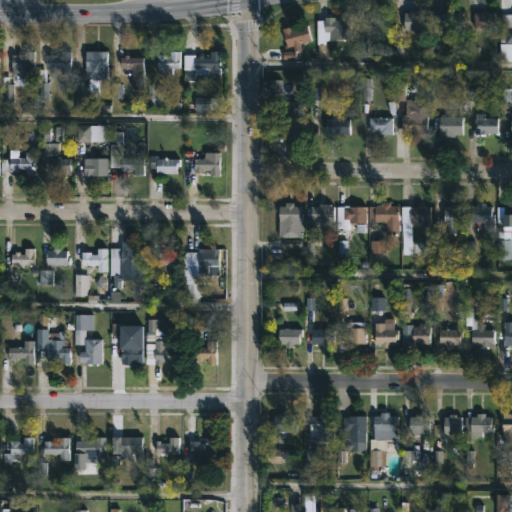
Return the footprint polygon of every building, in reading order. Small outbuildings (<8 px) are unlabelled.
[(415,9),(415,12),(420,12),(420,30),(415,30),(415,32),(410,32),(410,30),(403,30),(403,12),(408,12),(408,9),(415,9)] [(486,10),(486,12),(493,12),(493,28),(473,28),(473,12),(486,10)] [(349,11),(349,37),(329,38),(329,31),(324,31),(324,44),(331,44),(331,56),(317,56),(316,21),(324,21),(324,17),(333,17),(333,19),(340,19),(340,11),(349,11)] [(457,12),(457,28),(441,28),(441,25),(435,25),(435,13),(441,13),(441,12),(457,12)] [(306,24),(309,41),(298,43),(300,49),(293,50),(292,45),(286,47),(281,28),(290,25),(291,27),(306,24)] [(32,51),(31,68),(28,68),(27,76),(10,75),(11,68),(9,68),(10,54),(14,54),(13,56),(22,57),(22,50),(32,51)] [(69,51),(69,74),(59,74),(59,67),(44,67),(44,54),(53,54),(53,56),(59,56),(59,50),(69,51)] [(98,78),(97,99),(73,99),(73,86),(87,86),(87,78),(84,78),(85,50),(106,50),(105,78),(98,78)] [(179,50),(178,67),(168,67),(168,73),(157,73),(157,68),(155,68),(156,54),(165,54),(165,56),(169,57),(169,50),(179,50)] [(218,50),(218,74),(195,73),(195,68),(189,67),(189,56),(197,56),(197,54),(201,54),(201,56),(208,56),(209,50),(218,50)] [(128,54),(127,56),(141,56),(141,74),(130,74),(131,68),(119,67),(119,56),(123,57),(123,54),(128,54)] [(149,105),(162,105),(162,87),(149,87),(149,105)] [(288,93),(288,101),(301,101),(301,133),(281,133),(282,101),(279,101),(279,93),(288,93)] [(412,99),(427,99),(427,135),(407,135),(407,131),(401,131),(401,113),(404,113),(404,99),(412,99)] [(483,113),(483,117),(497,117),(496,131),(498,131),(498,135),(491,134),(491,133),(488,133),(473,134),(474,122),(472,122),(473,118),(474,118),(474,113),(483,113)] [(444,114),(444,116),(461,116),(461,134),(453,134),(453,136),(438,134),(439,114),(444,114)] [(335,116),(335,118),(348,118),(348,134),(325,134),(325,118),(331,118),(331,115),(335,116)] [(391,118),(391,133),(379,133),(379,131),(368,131),(368,117),(391,117),(391,118)] [(109,128),(80,128),(80,142),(109,142),(109,128)] [(73,178),(73,160),(59,160),(59,146),(44,146),(44,157),(52,157),(52,178),(73,178)] [(17,149),(17,157),(22,158),(24,158),(24,151),(33,151),(33,174),(23,174),(23,169),(17,169),(17,171),(8,171),(8,149),(17,149)] [(218,152),(218,175),(208,175),(208,169),(203,169),(203,171),(193,171),(193,159),(209,159),(209,152),(218,152)] [(156,155),(156,158),(178,159),(178,166),(175,166),(175,173),(162,172),(162,175),(155,175),(155,169),(149,169),(149,155),(156,155)] [(89,158),(106,158),(106,174),(82,175),(82,158),(89,158)] [(146,175),(146,160),(123,160),(123,175),(146,175)] [(511,193),(511,228),(510,228),(510,258),(497,258),(497,228),(503,228),(503,226),(502,226),(502,213),(497,213),(497,203),(504,203),(504,193),(511,193)] [(292,202),(292,205),(298,205),(298,213),(302,213),(301,237),(277,237),(277,206),(284,206),(284,202),(292,202)] [(389,202),(389,206),(397,206),(398,234),(384,234),(384,222),(367,221),(367,206),(375,206),(375,204),(380,204),(380,202),(389,202)] [(330,204),(330,205),(333,205),(332,221),(320,221),(320,230),(310,230),(310,205),(317,206),(317,203),(330,204)] [(485,203),(485,206),(490,206),(490,218),(494,218),(493,231),(484,231),(484,235),(475,235),(475,221),(470,221),(470,206),(476,206),(476,203),(485,203)] [(456,204),(456,206),(462,206),(462,220),(459,220),(459,232),(441,232),(439,219),(443,218),(443,206),(449,206),(449,204),(456,204)] [(349,205),(365,206),(365,222),(342,223),(342,219),(335,219),(335,207),(349,205)] [(423,205),(429,206),(429,223),(400,223),(400,206),(423,205)] [(126,241),(126,248),(141,248),(142,279),(139,279),(139,281),(135,281),(135,279),(125,279),(125,269),(119,269),(119,275),(120,275),(120,288),(111,288),(111,275),(108,275),(109,248),(119,248),(119,241),(126,241)] [(12,264),(8,264),(8,253),(23,254),(23,248),(32,248),(32,264),(12,264)] [(60,248),(59,250),(65,250),(65,256),(68,256),(68,265),(45,264),(45,250),(51,250),(51,248),(60,248)] [(105,248),(105,271),(96,271),(96,264),(80,264),(80,252),(89,252),(89,254),(96,254),(96,248),(105,248)] [(156,271),(156,252),(169,252),(169,248),(177,248),(177,265),(172,265),(172,271),(156,271)] [(207,272),(196,272),(196,248),(218,248),(218,265),(207,265),(207,272)] [(477,297),(477,298),(482,298),(482,310),(472,311),(472,317),(477,317),(477,322),(481,322),(483,324),(483,329),(493,329),(493,346),(478,346),(478,344),(471,344),(471,330),(464,330),(465,297),(477,297)] [(84,330),(84,339),(85,339),(85,337),(89,337),(89,339),(100,339),(100,363),(78,362),(78,351),(83,351),(83,344),(73,344),(73,314),(91,314),(91,330),(84,330)] [(392,318),(392,329),(397,329),(397,344),(389,344),(389,348),(380,348),(380,344),(373,344),(374,323),(382,323),(382,318),(392,318)] [(511,345),(504,346),(503,346),(503,321),(511,321),(511,345)] [(428,326),(428,346),(416,346),(416,344),(411,344),(411,339),(401,339),(401,328),(410,328),(410,326),(428,326)] [(300,329),(300,337),(298,337),(298,344),(292,344),(292,347),(283,347),(284,344),(277,344),(278,329),(284,329),(284,327),(300,329)] [(63,333),(63,345),(60,345),(60,347),(69,347),(68,363),(65,363),(65,365),(59,363),(59,360),(45,360),(45,349),(34,348),(35,328),(46,328),(46,332),(63,333)] [(321,328),(321,329),(332,329),(332,344),(330,344),(330,346),(310,344),(310,329),(321,328)] [(364,328),(365,344),(342,343),(342,331),(347,331),(347,328),(364,328)] [(449,328),(461,329),(461,337),(459,337),(459,344),(453,344),(453,348),(444,347),(444,345),(438,344),(438,329),(449,328)] [(31,340),(31,363),(22,363),(22,358),(16,358),(16,360),(6,360),(6,347),(22,347),(22,340),(31,340)] [(163,340),(163,347),(177,347),(177,362),(161,362),(161,364),(153,364),(153,340),(163,340)] [(214,341),(214,364),(205,364),(205,358),(193,358),(193,347),(205,347),(205,341),(214,341)] [(123,364),(145,364),(145,349),(123,349),(123,364)] [(287,413),(287,416),(295,418),(295,431),(272,431),(273,416),(278,416),(278,413),(287,413)] [(388,413),(388,416),(394,416),(394,421),(396,421),(396,450),(383,450),(383,466),(376,466),(375,478),(369,478),(368,450),(383,450),(383,439),(373,439),(373,416),(379,416),(379,413),(388,413)] [(484,413),(484,416),(490,416),(490,422),(495,422),(495,428),(492,428),(492,433),(481,433),(481,437),(472,438),(472,436),(469,436),(469,432),(464,432),(464,417),(475,416),(475,413),(484,413)] [(329,414),(329,416),(332,416),(332,442),(324,441),(324,446),(314,446),(314,442),(308,442),(309,416),(316,416),(316,414),(329,414)] [(455,414),(455,417),(460,417),(460,435),(440,434),(440,438),(434,438),(434,432),(437,432),(437,417),(449,417),(449,414),(455,414)] [(422,415),(422,417),(428,417),(428,434),(408,433),(408,416),(422,415)] [(511,415),(511,443),(502,443),(502,417),(510,417),(510,415),(511,415)] [(347,442),(342,442),(342,418),(348,418),(348,416),(365,416),(365,442),(347,442)] [(31,437),(31,454),(16,453),(15,462),(9,461),(9,468),(0,468),(0,452),(8,453),(9,440),(18,440),(18,443),(21,443),(22,436),(31,437)] [(131,453),(131,458),(119,458),(119,454),(110,453),(110,436),(140,436),(140,453),(131,453)] [(68,437),(67,460),(56,460),(56,454),(42,454),(42,441),(58,443),(58,437),(68,437)] [(103,441),(105,461),(94,461),(94,465),(90,465),(90,462),(84,462),(84,469),(72,469),(72,453),(74,453),(74,441),(94,440),(94,437),(104,437),(103,441)] [(214,437),(214,461),(206,461),(206,455),(204,455),(204,461),(193,461),(193,454),(189,454),(188,441),(199,441),(199,443),(205,443),(204,437),(214,437)] [(156,455),(179,455),(179,440),(156,440),(156,455)]
